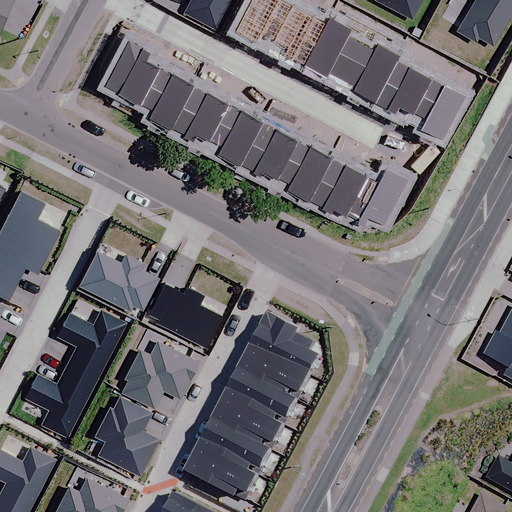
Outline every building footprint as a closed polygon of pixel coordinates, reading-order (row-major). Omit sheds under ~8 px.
[(0,0),(0,31),(13,0),(11,0),(0,0)] [(191,0),(185,13),(216,29),(231,0),(191,0)] [(371,0),(371,2),(410,22),(421,0),(371,0)] [(491,47),(511,11),(511,0),(474,0),(476,1),(457,32),(475,42),(477,39),(491,47)] [(0,199),(10,182),(0,176),(0,199)] [(48,197),(27,187),(0,237),(0,286),(15,294),(32,260),(42,266),(63,225),(40,213),(48,197)] [(126,259),(102,246),(84,280),(134,306),(137,300),(147,305),(163,274),(145,265),(148,259),(131,250),(126,259)] [(190,287),(172,277),(156,309),(165,313),(162,318),(209,342),(226,309),(204,298),(208,290),(192,281),(190,287)] [(0,321),(0,318),(9,301),(0,295),(0,344),(9,327),(0,321)] [(309,321),(278,305),(263,335),(323,366),(331,351),(319,344),(323,336),(307,327),(310,321),(309,321)] [(69,364),(98,379),(129,320),(104,307),(97,321),(73,309),(61,332),(80,342),(69,364)] [(511,308),(498,334),(494,332),(483,353),(507,366),(503,375),(511,379),(511,308)] [(300,389),(309,393),(323,366),(263,335),(249,362),(300,389)] [(133,375),(127,388),(158,404),(168,385),(185,393),(203,357),(162,336),(155,350),(145,345),(131,373),(133,375)] [(300,389),(249,362),(236,387),(287,413),(296,418),(305,400),(296,396),(300,389)] [(70,433),(98,379),(69,364),(60,381),(41,371),(29,394),(53,406),(45,421),(70,433)] [(274,438),(283,442),(292,424),(284,419),(287,413),(236,387),(223,411),(274,438)] [(156,408),(125,392),(118,404),(115,402),(100,431),(110,437),(103,450),(145,471),(163,436),(146,427),(156,408)] [(274,438),(223,411),(209,438),(269,469),(279,450),(270,445),(274,438)] [(269,469),(209,438),(196,463),(247,489),(251,481),(260,485),(269,469)] [(0,497),(0,499),(23,511),(30,511),(60,456),(35,443),(27,457),(4,445),(0,451),(0,472),(10,478),(0,497)] [(511,464),(511,465),(498,458),(486,479),(511,492),(511,464)] [(122,511),(132,494),(91,473),(85,486),(74,481),(58,510),(63,511),(62,511),(122,511)] [(228,511),(183,488),(170,511),(228,511)] [(509,511),(510,511),(479,495),(470,511),(509,511)] [(0,511),(23,511),(0,499),(0,511)]
